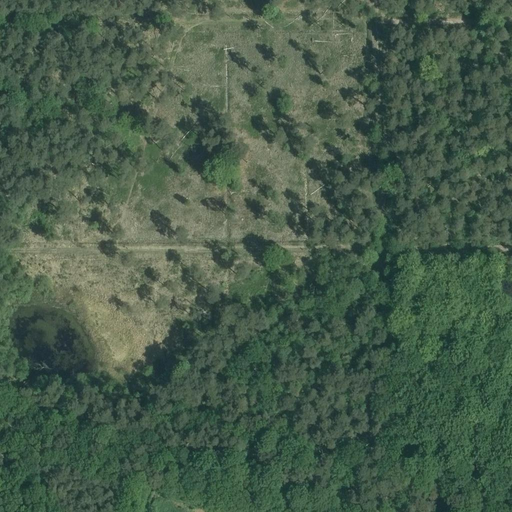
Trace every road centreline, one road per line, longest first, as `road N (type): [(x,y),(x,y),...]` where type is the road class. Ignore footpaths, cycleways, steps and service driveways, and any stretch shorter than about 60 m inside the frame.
road 1 (track): [(383,247),(0,250)]
road 2 (track): [(511,247),(383,247)]
